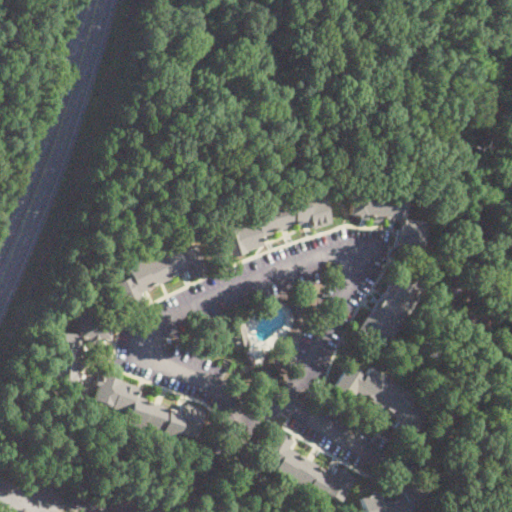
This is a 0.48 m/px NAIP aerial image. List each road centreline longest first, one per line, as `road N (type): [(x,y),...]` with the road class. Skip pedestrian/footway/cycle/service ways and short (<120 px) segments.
road 1 (residential): [(0,494),(43,506),(173,495),(295,388),(354,272),(344,256),(315,255),(167,318),(151,340),(162,361),(199,380),(253,427)]
road 2 (primary): [(97,0),(63,121),(0,272)]
